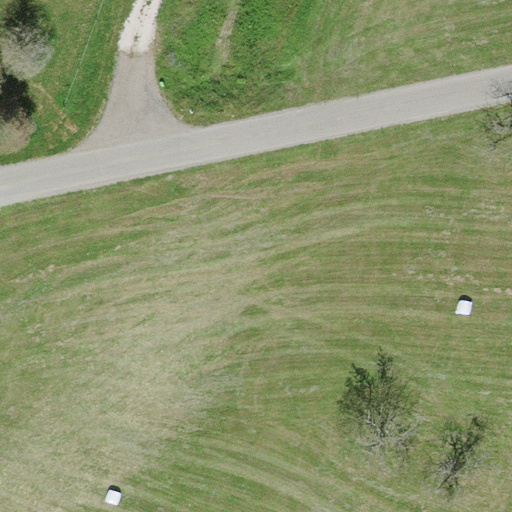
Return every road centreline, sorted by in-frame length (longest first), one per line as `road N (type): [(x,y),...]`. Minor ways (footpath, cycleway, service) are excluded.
road 1 (track): [(0,185),(511,86)]
road 2 (track): [(122,160),(131,66),(153,0)]
